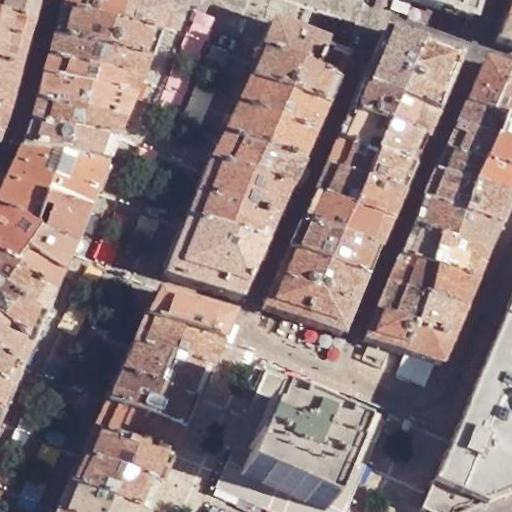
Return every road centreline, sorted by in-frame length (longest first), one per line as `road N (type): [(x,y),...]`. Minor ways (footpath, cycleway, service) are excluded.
road 1 (residential): [(225,18),(19,511)]
road 2 (residential): [(476,49),(343,353)]
road 3 (residential): [(377,17),(245,316)]
road 4 (residential): [(245,316),(183,473)]
road 5 (residential): [(0,157),(50,0)]
road 6 (residential): [(449,389),(511,239)]
road 7 (residential): [(449,389),(393,511)]
